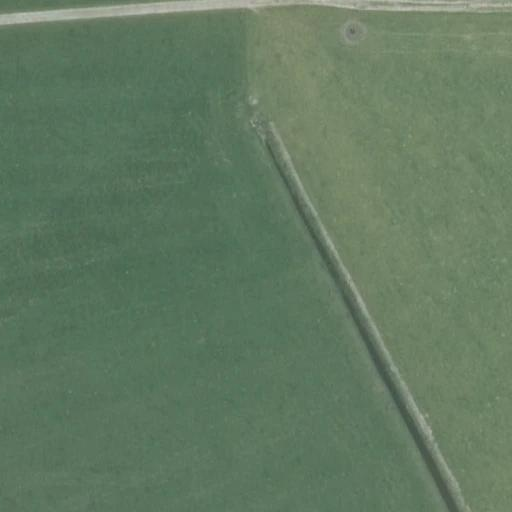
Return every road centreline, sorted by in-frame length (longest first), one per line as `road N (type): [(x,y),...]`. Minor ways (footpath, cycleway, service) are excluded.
road 1 (track): [(281,0),(0,18)]
road 2 (track): [(511,4),(323,0)]
